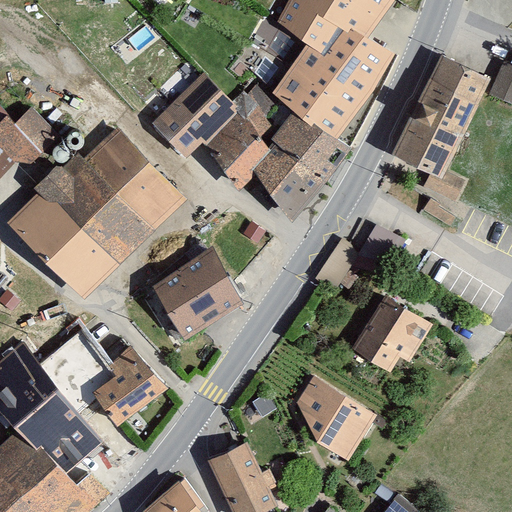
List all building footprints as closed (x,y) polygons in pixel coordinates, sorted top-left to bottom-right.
[(394,0),(292,0),(281,18),(306,40),(320,18),(366,40),(394,0)] [(256,177),(293,225),(353,151),(339,137),(394,55),(366,40),(320,18),(306,40),(279,92),(258,83),(229,103),(277,152),(256,177)] [(498,82),(447,57),(399,154),(449,179),(498,82)] [(493,96),(511,104),(511,66),(507,64),(493,96)] [(205,75),(154,125),(189,160),(206,143),(239,190),(256,177),(277,152),(229,103),(205,75)] [(0,180),(11,170),(35,190),(74,150),(16,105),(0,121),(0,180)] [(35,190),(0,226),(84,309),(193,197),(108,115),(74,150),(35,190)] [(374,221),(354,262),(371,270),(378,256),(390,262),(403,235),(374,221)] [(211,248),(152,282),(186,340),(244,306),(211,248)] [(436,327),(388,298),(356,349),(396,374),(404,361),(412,366),(436,327)] [(0,511),(88,511),(109,495),(80,461),(104,441),(80,415),(97,399),(118,426),(169,389),(130,346),(108,368),(75,324),(35,358),(23,342),(0,363),(0,410),(19,432),(0,449),(0,511)] [(351,463),(380,417),(317,379),(300,405),(322,445),(351,463)] [(250,444),(213,463),(237,511),(273,511),(282,507),(250,444)] [(207,511),(183,483),(149,511),(207,511)] [(418,511),(400,497),(388,511),(418,511)]
